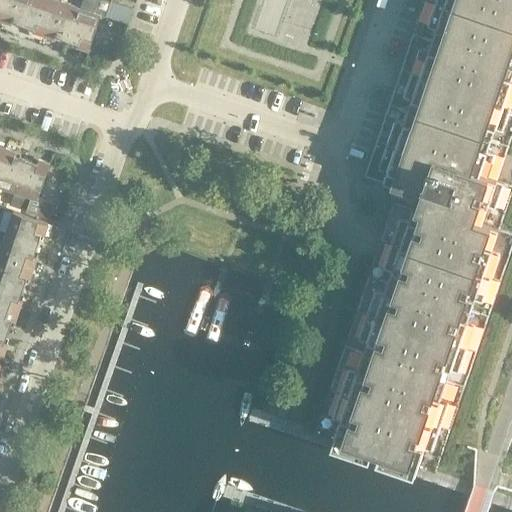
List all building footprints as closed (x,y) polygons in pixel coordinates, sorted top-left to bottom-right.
[(30,0),(7,0),(0,19),(16,25),(17,22),(23,24),(30,0)] [(55,0),(30,0),(23,24),(29,26),(28,29),(43,34),(55,0)] [(77,7),(58,0),(55,0),(43,34),(59,39),(60,37),(66,39),(77,7)] [(79,7),(77,7),(66,39),(72,41),(71,43),(88,49),(101,14),(106,15),(111,1),(109,0),(97,0),(93,12),(79,7)] [(93,12),(97,0),(81,0),(79,7),(93,12)] [(511,0),(423,0),(406,52),(400,70),(396,80),(393,89),(387,107),(368,163),(364,175),(398,186),(374,258),(374,259),(315,430),(333,436),(331,443),(329,448),(368,461),(372,450),(378,452),(374,463),(413,476),(414,472),(417,465),(435,471),(437,463),(511,245),(511,231),(499,227),(511,189),(511,183),(497,178),(505,153),(511,133),(511,0)] [(20,152),(5,147),(0,160),(0,184),(14,190),(25,157),(19,155),(20,152)] [(31,159),(25,157),(14,190),(31,195),(25,210),(37,214),(43,199),(37,197),(49,162),(32,156),(31,159)] [(55,203),(43,199),(37,214),(49,218),(55,203)] [(13,210),(5,233),(37,244),(39,237),(42,238),(47,222),(13,210)] [(37,244),(5,233),(0,247),(0,255),(33,266),(38,251),(35,250),(37,244)] [(33,266),(0,255),(0,279),(23,287),(25,281),(27,282),(33,266)] [(23,287),(0,279),(0,303),(18,309),(23,294),(21,293),(23,287)] [(18,309),(0,303),(0,327),(8,330),(10,324),(13,325),(18,309)] [(8,330),(0,327),(0,352),(3,353),(9,337),(6,336),(8,330)]
